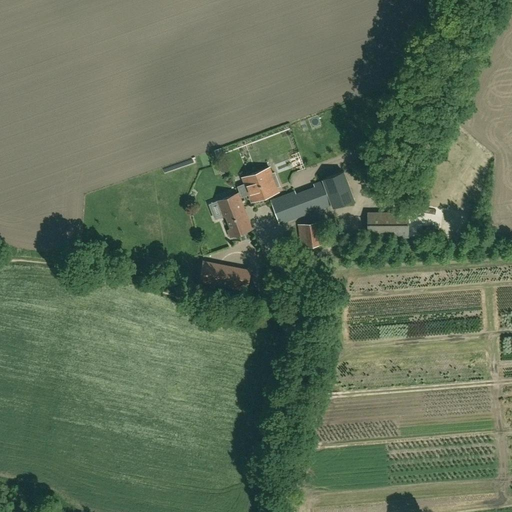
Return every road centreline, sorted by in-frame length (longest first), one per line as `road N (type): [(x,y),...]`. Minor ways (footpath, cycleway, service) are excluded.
road 1 (track): [(323,253),(357,203),(454,0)]
road 2 (track): [(83,264),(252,297),(301,296)]
road 3 (track): [(284,511),(279,455),(309,326)]
road 4 (track): [(323,253),(511,244)]
